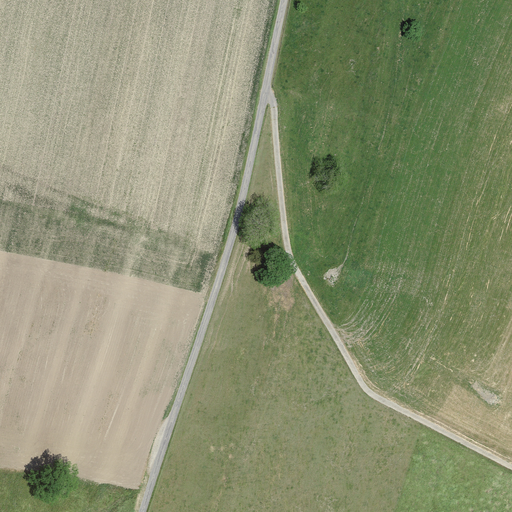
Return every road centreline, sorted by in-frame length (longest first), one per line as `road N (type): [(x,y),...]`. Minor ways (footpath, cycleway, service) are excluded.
road 1 (unclassified): [(285,0),(229,249),(142,511)]
road 2 (track): [(266,90),(290,260),(367,392),(511,467)]
